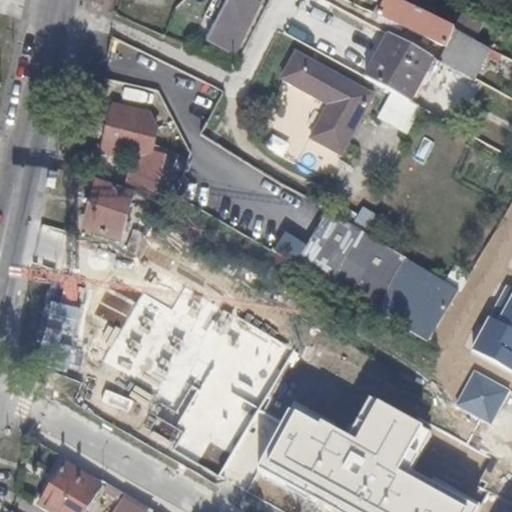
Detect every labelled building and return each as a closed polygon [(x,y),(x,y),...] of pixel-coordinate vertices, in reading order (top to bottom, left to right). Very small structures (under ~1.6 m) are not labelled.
[(194,0),(190,10),(205,16),(211,0),(194,0)] [(226,61),(252,12),(230,0),(205,51),(226,61)] [(385,0),(381,0),(376,13),(375,15),(446,50),(455,33),(451,32),(385,0)] [(451,32),(455,33),(491,51),(510,60),(511,56),(511,49),(502,44),(502,40),(459,17),(451,32)] [(446,50),(440,64),(475,82),(491,51),(455,33),(446,50)] [(361,80),(378,89),(410,106),(433,60),(385,35),(361,80)] [(374,93),(297,53),(282,82),(328,106),(308,144),(339,160),(374,93)] [(154,152),(157,135),(148,133),(150,119),(115,112),(105,160),(144,170),(140,189),(158,194),(167,156),(154,152)] [(122,246),(136,199),(100,188),(85,234),(122,246)] [(352,225),(368,232),(375,215),(360,209),(352,225)] [(328,217),(297,270),(429,348),(446,319),(460,295),(328,217)] [(294,263),(303,246),(281,235),(272,252),(294,263)] [(90,404),(220,477),(259,410),(293,350),(185,287),(173,308),(145,293),(90,404)] [(511,291),(507,289),(490,321),(511,332),(511,291)] [(511,332),(490,321),(473,353),(511,373),(511,332)] [(474,373),(455,407),(482,422),(490,427),(509,393),(474,373)] [(432,437),(371,403),(350,442),(291,410),(283,424),(257,471),(300,495),(331,511),(470,511),(409,479),(432,437)] [(82,511),(98,488),(63,466),(37,507),(45,511),(82,511)] [(137,511),(122,502),(115,511),(137,511)]
